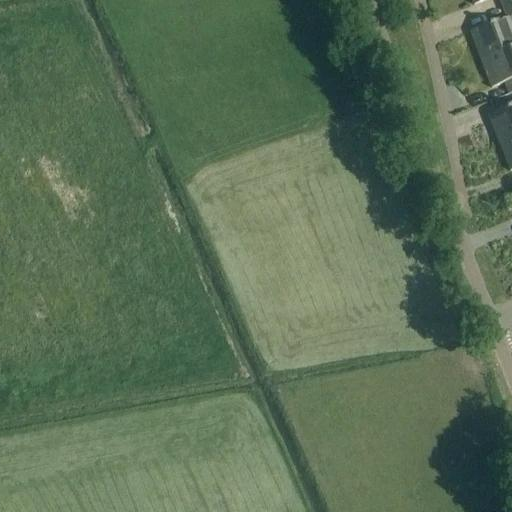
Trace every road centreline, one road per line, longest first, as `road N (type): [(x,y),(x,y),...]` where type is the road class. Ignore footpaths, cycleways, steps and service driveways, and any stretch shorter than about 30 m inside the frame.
road 1 (unclassified): [(365,0),(450,217)]
road 2 (unclassified): [(450,217),(460,189),(420,0)]
road 3 (unclassified): [(511,373),(450,217)]
